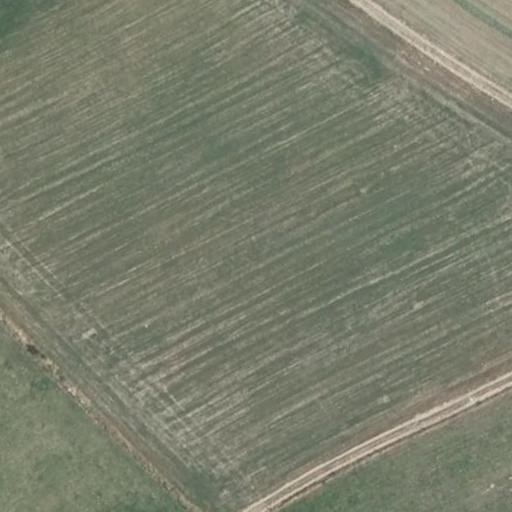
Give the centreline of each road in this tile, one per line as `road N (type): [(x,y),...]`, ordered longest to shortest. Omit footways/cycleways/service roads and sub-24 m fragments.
road 1 (track): [(251,511),(511,378)]
road 2 (track): [(511,101),(360,0)]
